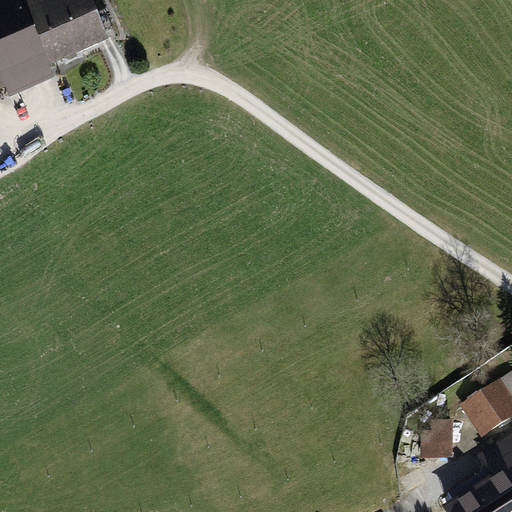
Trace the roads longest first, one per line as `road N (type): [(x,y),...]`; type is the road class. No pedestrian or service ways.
road 1 (unclassified): [(0,165),(127,89),(174,75),(199,77),(222,85),(511,284)]
road 2 (track): [(410,511),(420,496),(511,439)]
